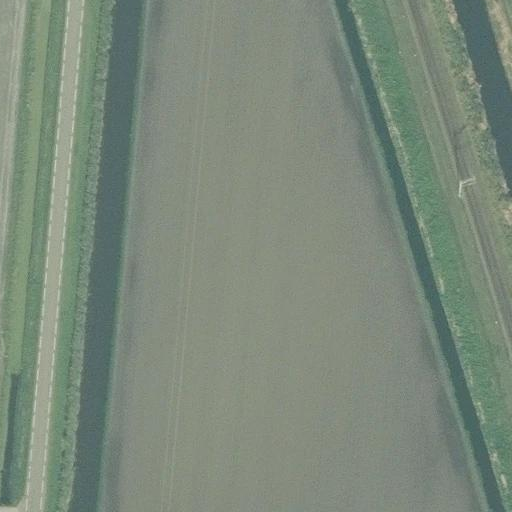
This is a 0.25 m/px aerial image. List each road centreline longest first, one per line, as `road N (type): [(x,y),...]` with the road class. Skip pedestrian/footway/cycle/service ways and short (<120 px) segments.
road 1 (unclassified): [(33,511),(76,0)]
road 2 (track): [(393,0),(511,395)]
road 3 (track): [(26,0),(0,317)]
